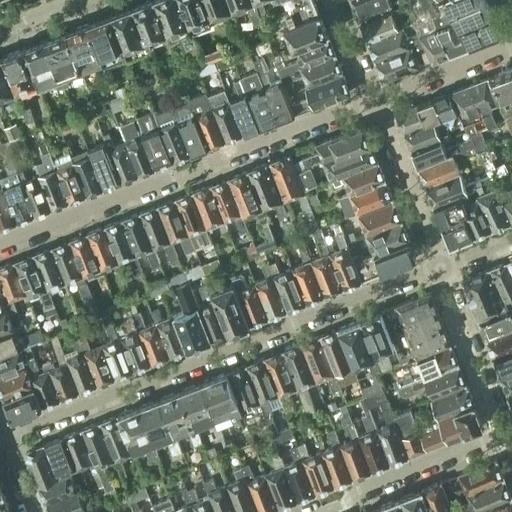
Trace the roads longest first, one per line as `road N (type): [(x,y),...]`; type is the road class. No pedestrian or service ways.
road 1 (residential): [(438,267),(2,436)]
road 2 (residential): [(0,245),(371,100)]
road 3 (residential): [(313,511),(505,436)]
road 4 (residential): [(438,267),(505,436)]
road 5 (residential): [(371,100),(438,267)]
road 6 (residential): [(371,100),(511,44)]
